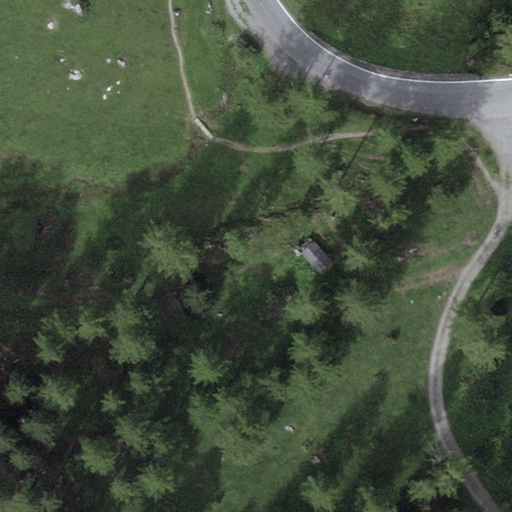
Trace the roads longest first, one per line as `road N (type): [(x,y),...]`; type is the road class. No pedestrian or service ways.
road 1 (track): [(493,511),(466,478),(436,410),(441,332),(474,262),(506,223),(505,116)]
road 2 (secondary): [(511,90),(418,95),(365,88),(301,54),(258,0)]
